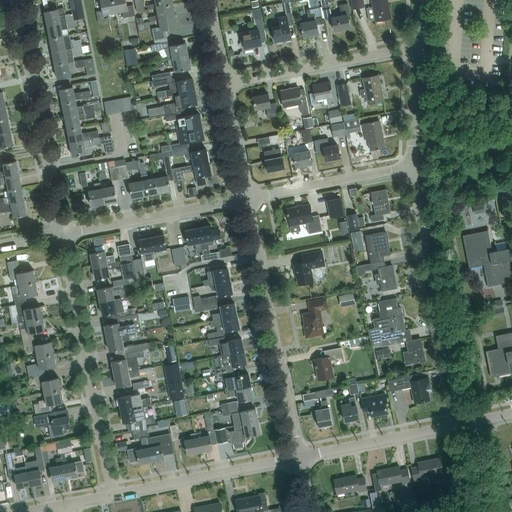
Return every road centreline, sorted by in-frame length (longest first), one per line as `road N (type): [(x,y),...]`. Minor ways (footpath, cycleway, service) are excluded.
road 1 (residential): [(297,457),(247,199)]
road 2 (residential): [(110,494),(61,236)]
road 3 (residential): [(462,424),(411,167)]
road 4 (residential): [(61,236),(16,0)]
road 5 (residential): [(228,87),(417,47)]
road 6 (residential): [(110,494),(297,457)]
road 7 (residential): [(61,236),(247,199)]
road 8 (residential): [(297,457),(462,424)]
road 9 (residential): [(247,199),(411,167)]
road 10 (residential): [(411,167),(417,47)]
